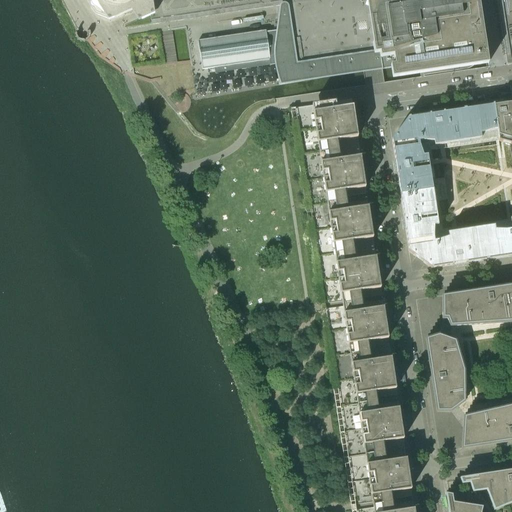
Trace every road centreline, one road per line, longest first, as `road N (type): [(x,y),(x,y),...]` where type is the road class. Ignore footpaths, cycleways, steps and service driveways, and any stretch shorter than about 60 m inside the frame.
road 1 (residential): [(397,290),(368,103),(511,83)]
road 2 (residential): [(423,466),(397,290)]
